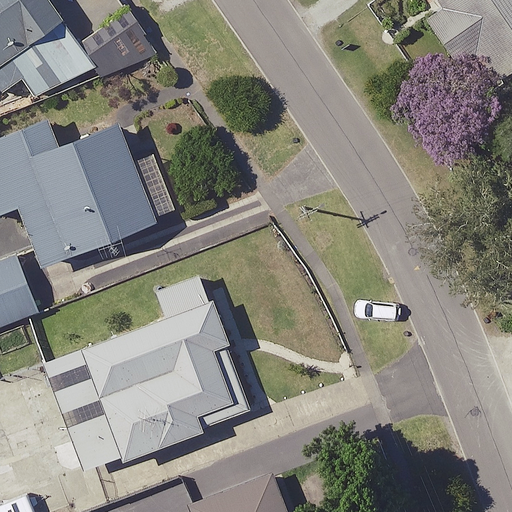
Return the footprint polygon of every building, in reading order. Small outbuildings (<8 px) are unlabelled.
[(93,64),(53,0),(0,0),(0,93),(12,113),(93,64)] [(498,84),(511,73),(511,0),(440,0),(445,7),(429,19),(461,64),(476,53),(498,84)] [(155,227),(153,221),(181,211),(161,152),(148,157),(136,123),(121,128),(55,151),(46,124),(0,139),(0,214),(23,206),(44,266),(155,227)] [(0,325),(39,309),(18,256),(0,263),(0,325)] [(255,412),(206,274),(160,291),(170,318),(48,362),(88,472),(255,412)] [(286,511),(273,476),(191,507),(193,511),(286,511)]
